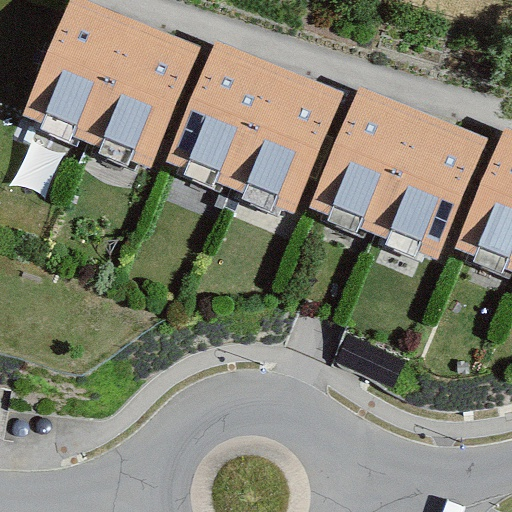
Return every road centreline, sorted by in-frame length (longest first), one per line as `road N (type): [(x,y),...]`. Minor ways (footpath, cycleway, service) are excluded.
road 1 (residential): [(344,489),(335,453),(312,423),(280,404),(244,399),(208,408),(178,430),(159,462),(153,499)]
road 2 (residential): [(344,489),(511,466)]
road 3 (residential): [(0,495),(153,499)]
